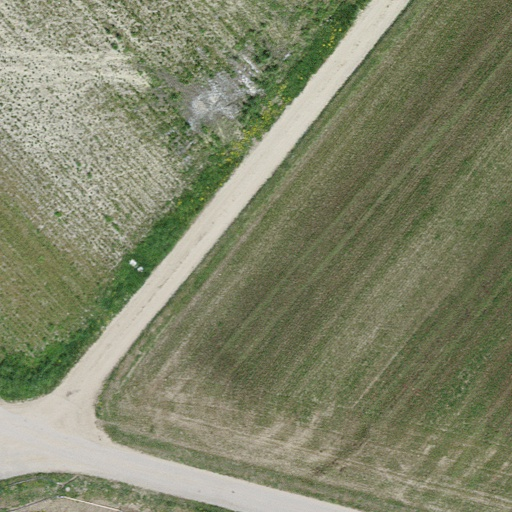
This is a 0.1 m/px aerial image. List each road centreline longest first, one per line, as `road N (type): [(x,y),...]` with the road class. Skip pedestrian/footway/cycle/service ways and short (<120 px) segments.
road 1 (track): [(391,0),(33,448)]
road 2 (track): [(299,511),(33,448)]
